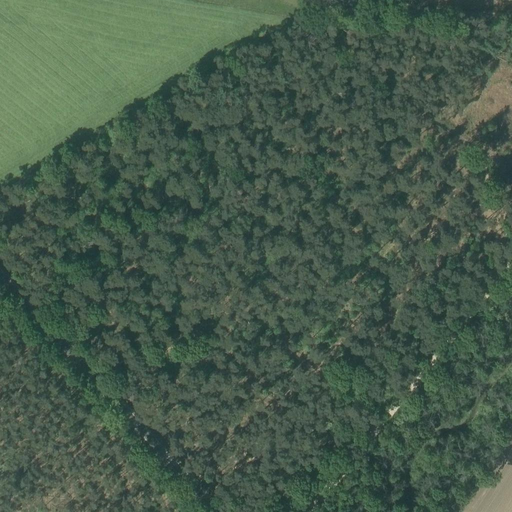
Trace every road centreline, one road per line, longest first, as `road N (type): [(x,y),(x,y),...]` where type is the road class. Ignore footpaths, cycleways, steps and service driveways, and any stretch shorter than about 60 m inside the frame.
road 1 (track): [(311,511),(511,258)]
road 2 (tertiary): [(213,511),(0,274)]
road 3 (track): [(511,190),(300,29)]
